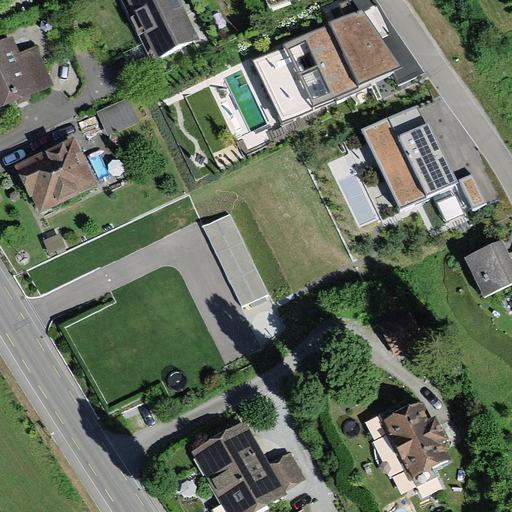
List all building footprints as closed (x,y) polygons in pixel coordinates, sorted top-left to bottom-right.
[(196,43),(175,0),(126,0),(157,62),(196,43)] [(311,0),(265,0),(274,18),(311,0)] [(391,32),(377,9),(367,15),(381,38),(391,32)] [(403,70),(358,12),(218,77),(248,143),(403,70)] [(10,42),(0,46),(0,108),(48,88),(32,52),(17,58),(10,42)] [(454,189),(416,109),(363,134),(401,214),(454,189)] [(72,145),(14,171),(36,217),(93,191),(72,145)] [(204,226),(243,309),(271,296),(232,213),(204,226)] [(63,249),(58,236),(44,242),(49,255),(63,249)] [(511,283),(511,270),(497,244),(467,262),(481,286),(489,281),(496,293),(511,283)] [(183,260),(128,286),(159,350),(214,323),(183,260)] [(411,311),(381,322),(389,341),(418,330),(411,311)] [(427,431),(417,412),(404,419),(396,405),(375,417),(410,482),(446,463),(437,448),(444,444),(434,426),(427,431)] [(260,511),(284,499),(244,426),(189,456),(219,511),(260,511)] [(302,480),(288,456),(269,467),(282,491),(302,480)]
